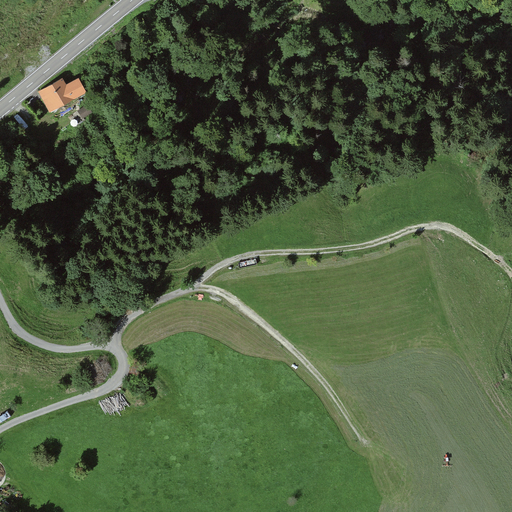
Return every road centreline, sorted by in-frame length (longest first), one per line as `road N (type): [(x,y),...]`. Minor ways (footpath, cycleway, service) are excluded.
road 1 (track): [(111,346),(129,319),(167,296),(196,286),(216,292),(311,366),(364,441),(392,453)]
road 2 (track): [(196,286),(226,263),(349,250),(423,227),(463,236),(511,272)]
road 3 (unclassified): [(0,296),(25,337),(48,348),(111,346),(123,357),(117,384),(0,431)]
road 4 (tertiary): [(132,0),(0,109)]
